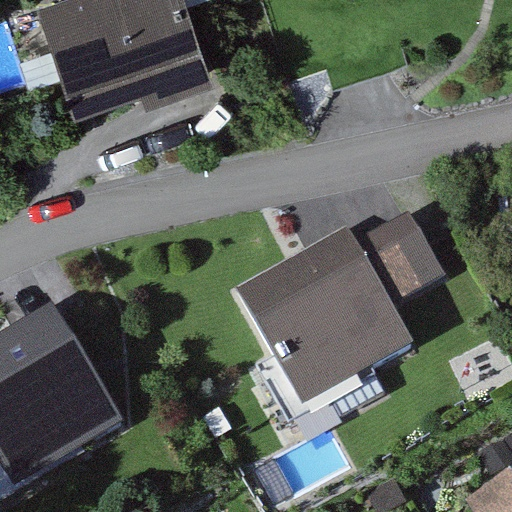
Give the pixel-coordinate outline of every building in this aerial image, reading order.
[(186,0),(86,0),(42,19),(86,122),(216,67),(186,0)] [(314,24),(333,92),(363,84),(392,77),(374,8),(314,24)] [(381,239),(357,252),(394,319),(445,291),(408,224),(381,239)] [(349,238),(242,296),(305,410),(411,351),(394,319),(357,252),(349,238)] [(38,330),(0,350),(0,459),(14,486),(115,433),(56,321),(38,330)] [(511,511),(511,489),(478,511),(511,511)]
